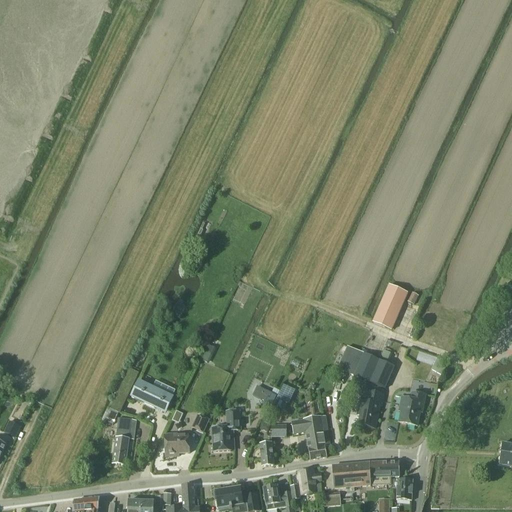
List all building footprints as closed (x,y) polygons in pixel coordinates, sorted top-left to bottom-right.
[(391,331),(407,294),(389,287),(373,323),(391,331)] [(418,297),(411,294),(407,303),(414,306),(418,297)] [(348,348),(338,370),(355,377),(370,384),(380,362),(367,356),(365,355),(360,353),(348,348)] [(441,376),(447,366),(437,360),(431,370),(441,376)] [(137,375),(129,371),(117,397),(125,401),(137,375)] [(173,398),(138,381),(130,398),(165,415),(173,398)] [(288,404),(294,391),(286,387),(280,400),(288,404)] [(269,399),(272,393),(261,388),(257,396),(266,400),(267,398),(269,399)] [(381,408),(383,397),(368,393),(366,404),(360,402),(358,410),(361,411),(358,427),(375,430),(379,407),(381,408)] [(422,414),(425,397),(412,394),(410,401),(401,399),(399,407),(402,408),(398,424),(417,428),(420,413),(422,414)] [(269,412),(274,401),(269,399),(267,398),(262,409),(269,412)] [(110,411),(104,422),(113,426),(118,415),(110,411)] [(232,434),(239,433),(238,412),(227,413),(228,428),(212,429),(213,453),(230,452),(229,439),(233,438),(232,434)] [(203,434),(209,421),(197,416),(192,428),(203,434)] [(306,437),(308,450),(315,449),(313,442),(315,442),(313,430),(324,428),(323,418),(303,421),(303,422),(291,424),(293,436),(305,434),(306,437)] [(125,467),(131,421),(118,419),(112,465),(125,467)] [(261,424),(259,430),(268,433),(270,426),(261,424)] [(11,430),(8,435),(15,439),(20,428),(13,425),(11,430)] [(287,426),(270,426),(270,438),(286,438),(287,426)] [(315,449),(308,450),(310,457),(310,462),(328,459),(327,457),(326,449),(331,448),(329,435),(326,436),(324,428),(313,430),(315,442),(313,442),(315,449)] [(165,456),(189,454),(188,437),(164,439),(165,456)] [(262,467),(274,466),(272,442),(269,443),(269,444),(259,445),(262,467)] [(511,467),(511,446),(501,445),(498,465),(511,467)] [(351,466),(333,467),(334,489),(370,487),(370,486),(391,485),(391,478),(399,478),(399,477),(399,469),(399,464),(369,465),(362,465),(351,466)] [(320,483),(321,482),(320,476),(314,477),(313,470),(298,473),(301,496),(321,493),(320,483)] [(411,502),(413,481),(398,480),(397,490),(396,501),(411,502)] [(182,511),(198,511),(198,509),(197,502),(194,503),(194,487),(181,488),(182,509),(182,511)] [(267,511),(287,509),(287,511),(293,511),(290,494),(283,495),(283,496),(279,497),(277,487),(263,490),(267,511)] [(300,500),(299,497),(297,487),(290,488),(292,498),(293,501),(300,500)] [(242,505),(247,504),(248,511),(258,511),(256,495),(246,497),(246,498),(241,499),(239,490),(223,492),(222,490),(213,492),(215,501),(217,501),(218,511),(232,510),(231,507),(242,506),(242,505)] [(97,511),(99,500),(74,503),(72,511),(97,511)] [(127,511),(140,511),(141,502),(128,502),(127,511)] [(141,502),(140,511),(157,511),(158,510),(154,510),(154,503),(141,502)]
